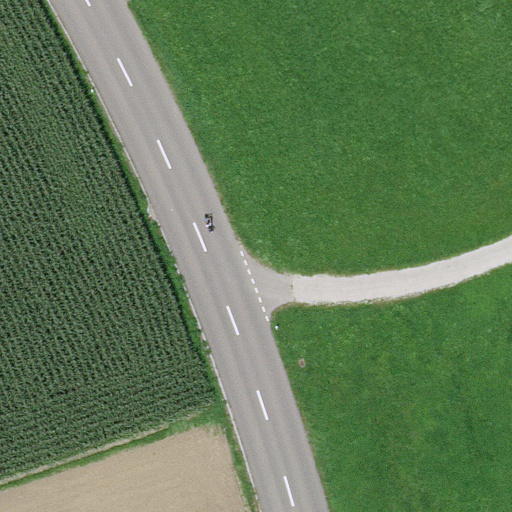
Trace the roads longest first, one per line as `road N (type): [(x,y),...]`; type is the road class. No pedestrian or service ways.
road 1 (tertiary): [(296,511),(220,275),(174,161),(93,0)]
road 2 (track): [(511,258),(377,297),(293,293),(220,275)]
